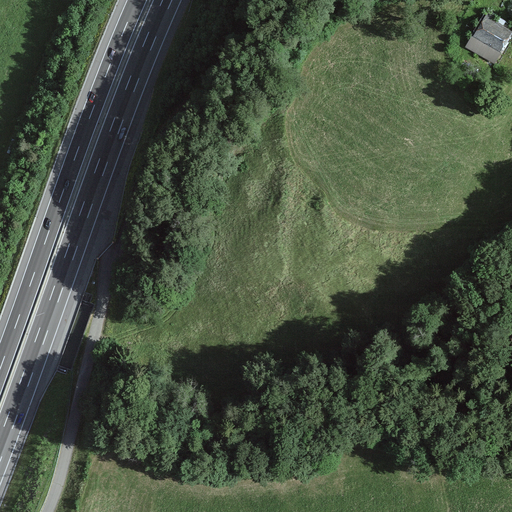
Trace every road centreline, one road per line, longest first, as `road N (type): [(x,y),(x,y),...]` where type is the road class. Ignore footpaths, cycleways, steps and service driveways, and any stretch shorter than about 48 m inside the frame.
road 1 (motorway): [(0,450),(167,0)]
road 2 (motorway): [(137,0),(0,369)]
road 3 (track): [(116,260),(154,152),(223,71),(252,0)]
road 4 (unclassified): [(49,511),(116,260)]
